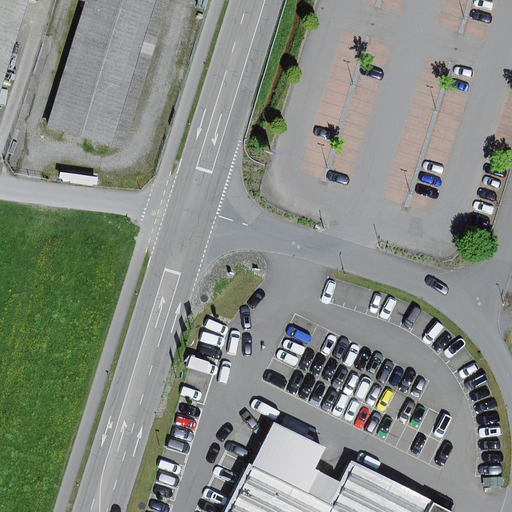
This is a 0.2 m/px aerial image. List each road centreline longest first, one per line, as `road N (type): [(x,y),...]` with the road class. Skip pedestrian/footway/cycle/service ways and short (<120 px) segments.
road 1 (primary): [(99,511),(191,209)]
road 2 (unclassified): [(191,209),(350,257),(469,309)]
road 3 (primary): [(191,209),(257,0)]
road 4 (unclassified): [(0,188),(191,209)]
